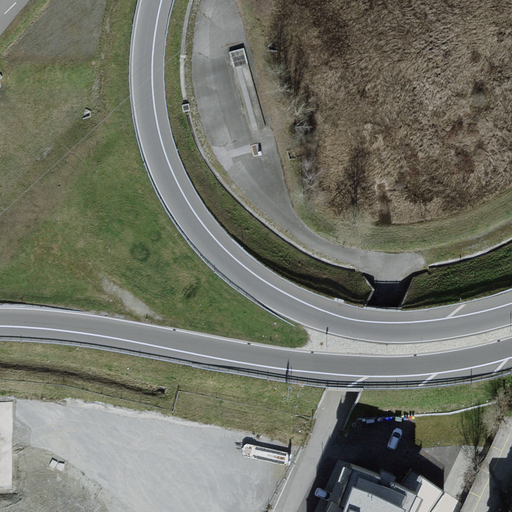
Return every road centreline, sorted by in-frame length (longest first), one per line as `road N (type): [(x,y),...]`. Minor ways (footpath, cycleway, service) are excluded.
road 1 (motorway): [(511,309),(421,327),(348,324),(281,298),(224,258),(180,201),(152,131),(145,76),(155,0)]
road 2 (motorway): [(0,318),(362,369),(511,351)]
road 3 (track): [(511,229),(392,262)]
